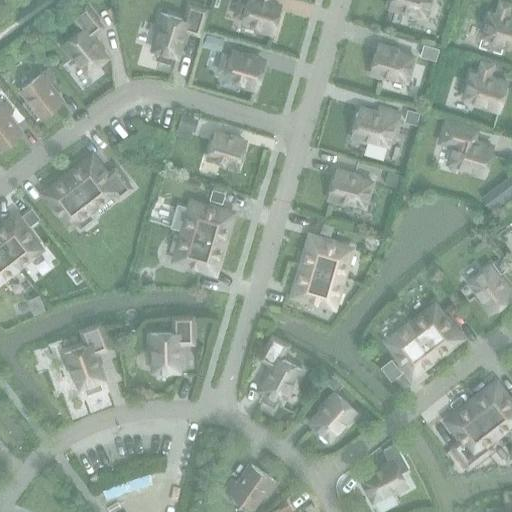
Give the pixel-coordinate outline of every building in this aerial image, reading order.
[(271,33),(279,6),(259,0),(238,0),(234,14),(243,17),(242,19),(259,24),(257,28),(271,33)] [(390,0),(389,7),(403,11),(404,8),(425,14),(429,0),(390,0)] [(511,47),(511,15),(507,14),(510,2),(502,0),(499,0),(496,13),(488,10),(481,35),(503,41),(502,45),(511,47)] [(206,8),(189,4),(184,19),(160,12),(156,26),(159,27),(153,49),(158,50),(155,58),(170,62),(172,54),(177,56),(182,39),(184,40),(187,29),(198,33),(206,8)] [(101,25),(85,5),(72,16),(81,29),(61,45),(70,56),(73,54),(87,72),(107,56),(97,42),(98,41),(92,32),(101,25)] [(385,73),(406,80),(413,55),(397,50),(397,48),(378,43),(370,73),(384,77),(385,73)] [(255,88),(263,61),(232,52),(231,56),(223,54),(219,69),(226,71),(226,75),(242,79),(241,84),(255,88)] [(497,110),(506,80),(488,75),(492,64),(481,61),(477,74),(470,72),(463,96),(484,103),(483,106),(497,110)] [(22,88),(43,115),(61,101),(47,83),(53,78),(46,69),(22,88)] [(0,144),(2,147),(20,133),(6,114),(12,110),(5,101),(0,104),(0,144)] [(378,112),(360,106),(351,136),(365,140),(366,137),(388,143),(394,120),(396,120),(399,112),(379,106),(378,112)] [(440,140),(453,144),(448,161),(470,167),(469,171),(483,175),(492,145),(474,140),(477,128),(446,119),(440,140)] [(223,164),(237,168),(245,142),(214,133),(207,155),(224,160),(223,164)] [(119,196),(130,187),(115,167),(105,174),(91,156),(79,165),(80,166),(73,172),(97,203),(114,189),(119,196)] [(355,176),(355,174),(336,168),(328,198),(342,202),(343,199),(364,205),(371,180),(355,176)] [(75,220),(80,226),(92,217),(87,210),(97,203),(73,172),(57,184),(56,183),(44,193),(59,212),(60,211),(69,224),(75,220)] [(192,202),(184,230),(221,241),(225,227),(226,227),(231,213),(207,206),(207,207),(192,202)] [(0,228),(0,243),(17,265),(39,247),(29,235),(30,234),(16,215),(3,224),(4,225),(0,228)] [(221,241),(184,230),(182,236),(174,234),(170,249),(177,251),(175,258),(191,262),(190,263),(214,270),(218,255),(217,255),(221,241)] [(307,251),(303,265),(341,276),(349,248),(333,244),(334,243),(311,236),(306,251),(307,251)] [(0,277),(17,265),(0,243),(0,277)] [(341,276),(303,265),(299,279),(298,278),(294,293),(317,300),(317,299),(333,304),(341,276)] [(500,278),(489,265),(469,280),(483,298),(480,300),(489,312),(511,293),(511,291),(501,277),(500,278)] [(434,305),(411,323),(435,354),(446,345),(447,346),(459,336),(445,317),(444,318),(434,305)] [(180,341),(192,341),(191,316),(174,316),(174,332),(149,333),(149,347),(152,347),(153,370),(178,369),(178,352),(180,352),(180,341)] [(87,392),(101,387),(98,379),(103,378),(97,362),(99,361),(95,351),(107,347),(98,323),(81,329),(87,344),(63,353),(68,367),(72,366),(79,387),(84,385),(87,392)] [(435,354),(411,323),(388,340),(398,353),(397,354),(412,373),(424,363),(423,363),(435,354)] [(280,358),(288,343),(272,335),(260,357),(271,363),(266,372),(267,373),(259,388),(282,400),(292,381),(296,382),(303,370),(280,358)] [(511,430),(511,398),(509,401),(495,383),(483,392),(483,393),(472,402),(496,433),(506,425),(511,431),(511,430)] [(310,420),(329,437),(344,421),(347,423),(357,412),(334,391),(320,406),(322,407),(310,420)] [(496,433),(472,402),(461,411),(460,410),(448,419),(462,437),(452,445),(468,465),(490,447),(485,441),(496,433)] [(382,449),(388,459),(374,467),(375,469),(360,477),(373,499),(392,489),(394,492),(407,485),(399,471),(408,467),(395,442),(382,449)] [(232,479),(225,488),(251,505),(270,477),(251,464),(238,483),(232,479)]
